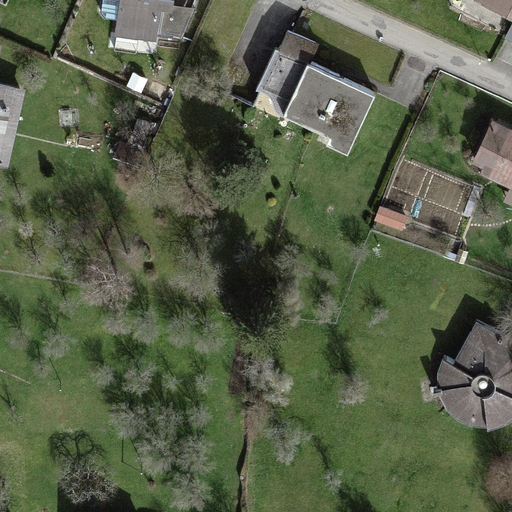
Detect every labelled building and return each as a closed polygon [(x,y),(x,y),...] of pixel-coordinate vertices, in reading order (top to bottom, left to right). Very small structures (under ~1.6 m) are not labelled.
[(123,0),(121,37),(157,40),(159,14),(168,15),(169,0),(123,0)] [(511,0),(481,0),(481,1),(511,17),(511,0)] [(275,59),(257,105),(334,136),(329,148),(349,155),(372,97),(275,59)] [(0,90),(0,165),(7,167),(22,95),(0,90)] [(511,134),(495,126),(475,169),(511,185),(511,134)] [(458,366),(444,363),(440,382),(443,401),(447,416),(459,423),(477,430),(493,432),(502,430),(511,426),(511,425),(511,352),(478,325),(458,366)]
